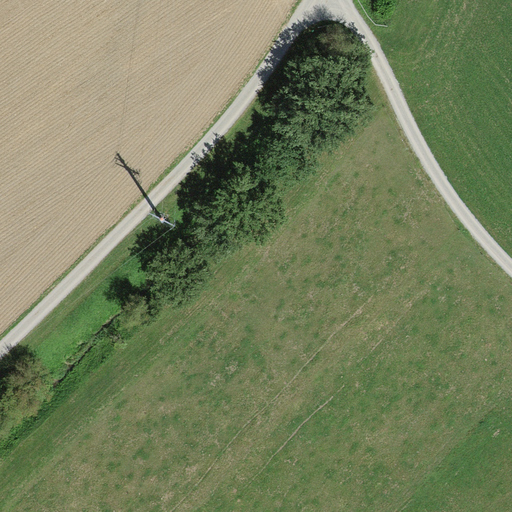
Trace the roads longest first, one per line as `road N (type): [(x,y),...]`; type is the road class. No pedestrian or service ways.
road 1 (track): [(314,0),(210,141),(0,350)]
road 2 (track): [(345,0),(455,203),(511,267)]
